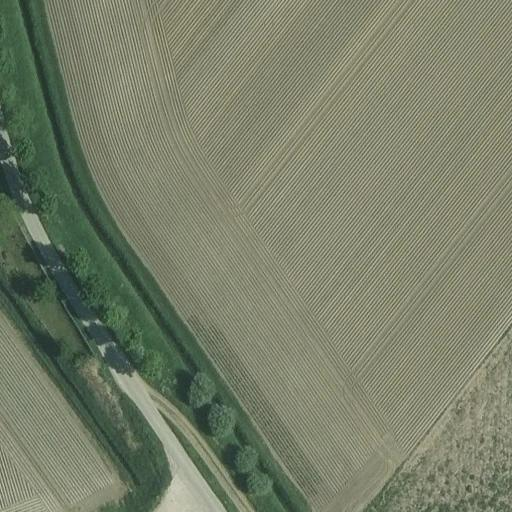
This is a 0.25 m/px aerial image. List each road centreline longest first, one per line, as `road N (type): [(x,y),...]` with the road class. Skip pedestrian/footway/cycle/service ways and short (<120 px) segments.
road 1 (tertiary): [(0,131),(52,263),(217,511)]
road 2 (track): [(123,371),(176,418),(247,511)]
